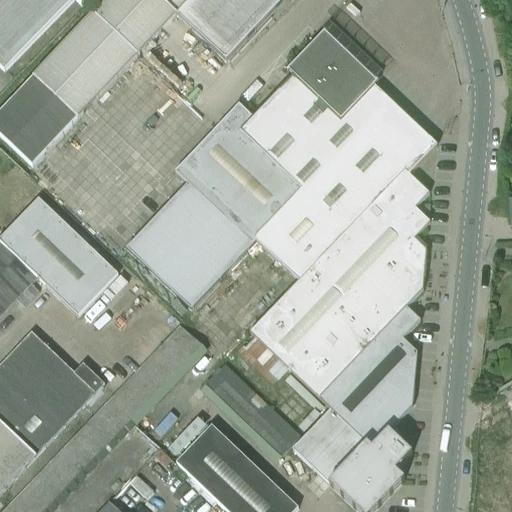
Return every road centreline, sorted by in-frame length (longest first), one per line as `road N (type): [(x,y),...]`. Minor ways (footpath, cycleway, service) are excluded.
road 1 (tertiary): [(443,511),(484,59),(474,0)]
road 2 (unknown): [(311,0),(124,186)]
road 3 (unknown): [(389,0),(442,138)]
